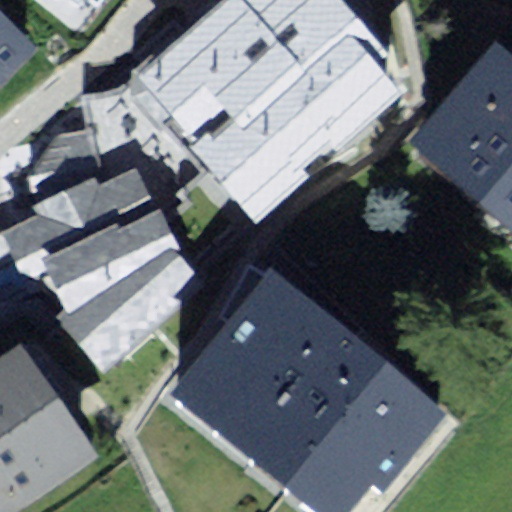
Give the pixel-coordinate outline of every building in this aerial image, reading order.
[(318,0),(235,0),(156,64),(263,196),(392,91),(318,0)] [(0,12),(0,71),(29,44),(0,12)] [(511,45),(497,34),(418,137),(511,209),(511,45)] [(126,159),(19,219),(89,346),(197,286),(126,159)] [(285,279),(184,398),(320,511),(354,511),(441,409),(285,279)] [(24,341),(0,354),(0,511),(5,511),(92,466),(24,341)]
